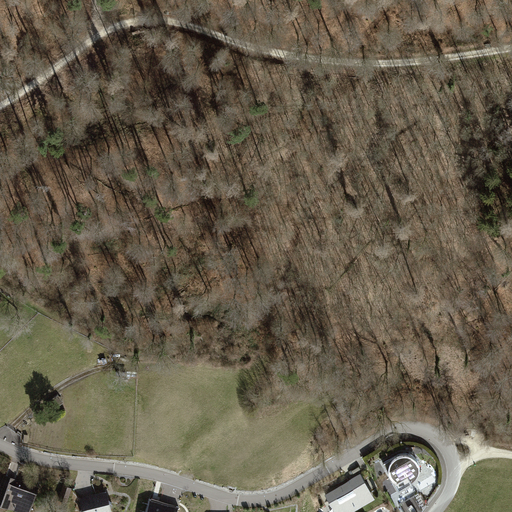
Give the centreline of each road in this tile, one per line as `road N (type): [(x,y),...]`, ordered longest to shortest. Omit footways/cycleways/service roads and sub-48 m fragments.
road 1 (track): [(511,49),(338,64),(217,39),(181,20),(147,19),(86,44),(0,108)]
road 2 (residential): [(0,447),(250,502),(275,497),(407,429)]
